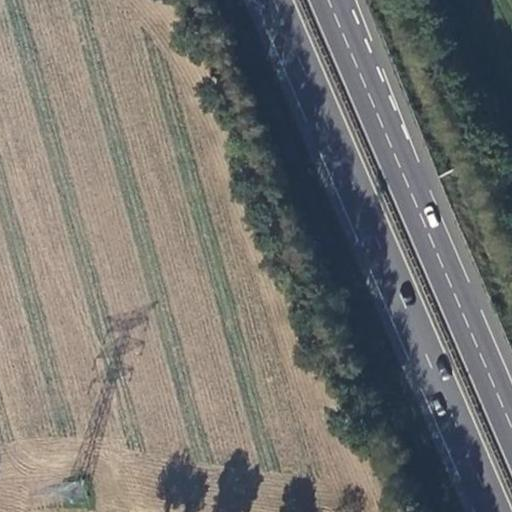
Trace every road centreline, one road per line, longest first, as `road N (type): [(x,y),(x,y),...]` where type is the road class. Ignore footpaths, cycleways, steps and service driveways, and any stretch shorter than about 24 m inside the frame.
road 1 (trunk): [(273,0),(493,511)]
road 2 (trunk): [(511,427),(328,0)]
